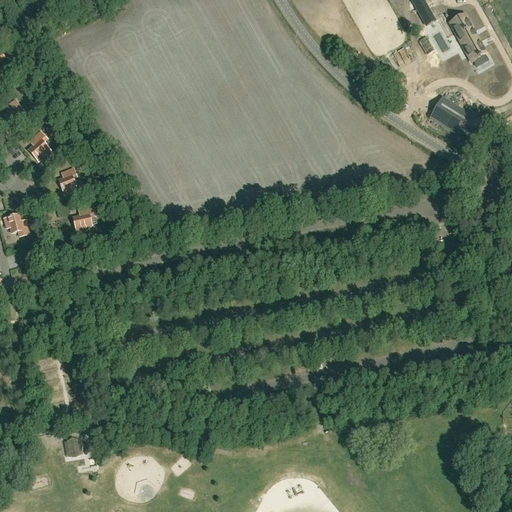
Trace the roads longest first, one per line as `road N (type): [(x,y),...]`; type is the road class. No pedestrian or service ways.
road 1 (unclassified): [(0,292),(492,190)]
road 2 (unclassified): [(492,190),(348,84),(281,0)]
